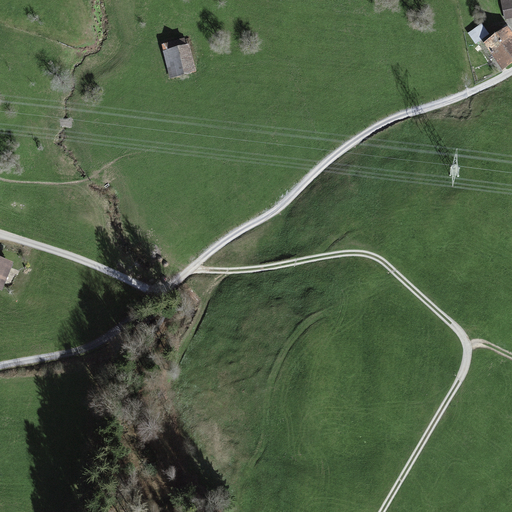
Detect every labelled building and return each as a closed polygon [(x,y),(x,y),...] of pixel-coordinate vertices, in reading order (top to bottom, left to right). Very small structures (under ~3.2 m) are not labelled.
[(511,0),(500,0),(505,19),(511,17),(511,0)] [(473,41),(489,35),(484,24),(469,30),(473,41)] [(511,38),(504,28),(482,44),(501,70),(511,61),(511,38)] [(161,43),(170,78),(197,71),(190,42),(186,43),(185,37),(161,43)] [(0,292),(1,293),(12,264),(0,259),(0,292)]
